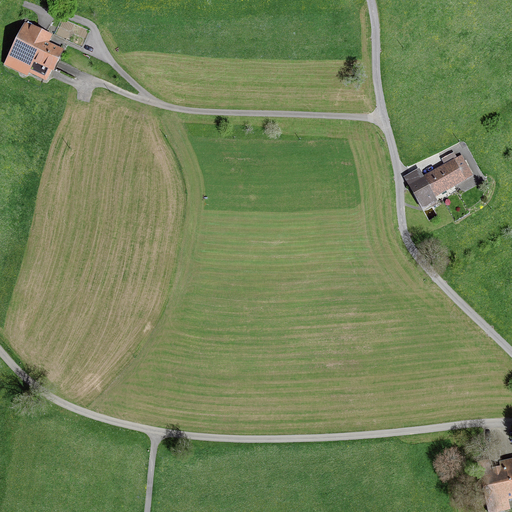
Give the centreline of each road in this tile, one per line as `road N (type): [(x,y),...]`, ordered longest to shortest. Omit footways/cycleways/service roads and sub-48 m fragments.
road 1 (unclassified): [(511,421),(267,439),(153,430),(71,407),(0,351)]
road 2 (unclassified): [(371,0),(404,233),(428,270),(511,352)]
road 3 (track): [(21,0),(93,26),(113,64),(151,100)]
